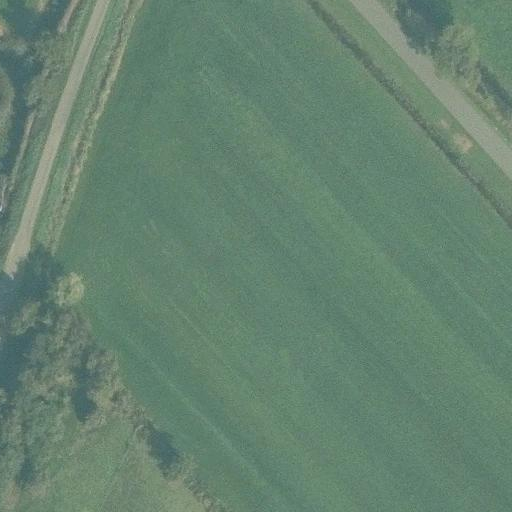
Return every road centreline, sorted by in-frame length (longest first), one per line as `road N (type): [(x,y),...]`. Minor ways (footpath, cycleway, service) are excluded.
road 1 (unclassified): [(0,307),(60,101),(102,0)]
road 2 (unclassified): [(511,167),(361,0)]
